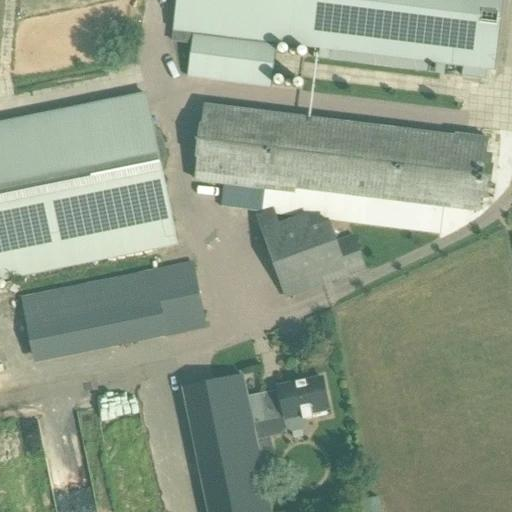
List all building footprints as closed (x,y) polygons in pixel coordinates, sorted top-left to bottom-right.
[(177,0),(172,42),(193,44),(188,77),(270,87),(276,42),(312,48),(313,58),(444,74),(445,64),(463,66),(461,76),(486,79),(487,68),(493,69),(502,0),(177,0)] [(437,108),(459,111),(456,136),(454,135),(454,139),(204,109),(195,182),(295,193),(295,189),(479,211),(488,140),(484,139),(491,87),(441,80),(437,108)] [(152,129),(145,97),(0,127),(0,280),(176,244),(161,172),(163,166),(165,161),(165,155),(165,149),(163,143),(160,138),(156,133),(152,129)] [(317,196),(299,193),(287,197),(287,196),(254,208),(287,299),(366,271),(353,237),(335,244),(317,196)] [(195,263),(157,271),(139,274),(21,298),(35,365),(208,330),(195,263)] [(305,426),(304,422),(328,416),(327,411),(329,410),(323,379),(280,389),(280,392),(249,399),(244,378),(185,392),(211,511),(273,511),(254,424),(286,417),(288,431),(291,433),(302,431),(305,426)] [(120,511),(155,511),(131,403),(98,410),(120,511)] [(327,510),(327,511),(381,511),(379,499),(327,510)]
